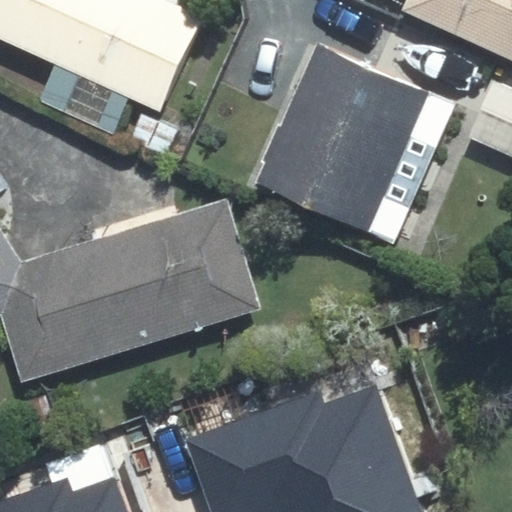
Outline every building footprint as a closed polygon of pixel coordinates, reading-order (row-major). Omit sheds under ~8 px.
[(7,0),(0,15),(0,28),(74,63),(58,98),(128,130),(145,95),(178,111),(221,17),(183,0),(7,0)] [(511,0),(424,0),(420,9),(511,50),(511,0)] [(281,158),(286,161),(277,183),(411,242),(472,103),(338,44),(302,126),(297,125),(281,158)] [(511,82),(508,81),(483,135),(511,148),(511,82)] [(142,138),(178,155),(190,129),(154,112),(142,138)] [(175,207),(97,229),(102,242),(38,262),(0,203),(0,324),(17,313),(38,380),(279,306),(245,199),(180,219),(175,207)] [(319,389),(183,438),(209,511),(421,511),(375,385),(324,403),(319,389)] [(61,396),(40,398),(44,428),(65,425),(61,396)] [(0,511),(127,511),(102,441),(43,461),(51,483),(0,501),(0,511)]
